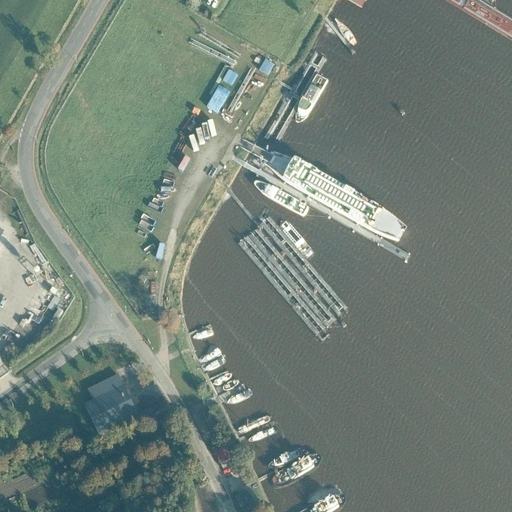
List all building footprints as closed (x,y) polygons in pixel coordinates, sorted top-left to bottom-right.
[(267,61),(262,71),(271,76),(276,65),(267,61)] [(118,376),(116,371),(94,382),(96,386),(118,376)] [(138,418),(124,389),(85,408),(99,437),(138,418)] [(157,421),(153,411),(142,415),(146,425),(157,421)] [(257,511),(249,495),(236,501),(241,511),(257,511)]
